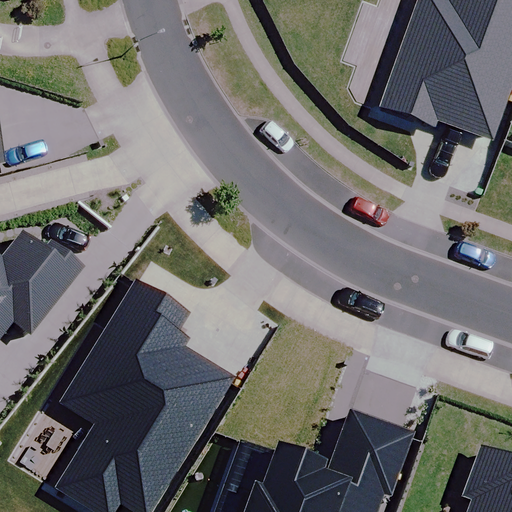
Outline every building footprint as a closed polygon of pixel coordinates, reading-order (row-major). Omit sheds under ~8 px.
[(446,0),(421,0),(381,109),(435,129),(437,123),(491,143),(511,84),(511,0),(446,0)] [(0,329),(7,320),(26,334),(79,266),(48,242),(42,250),(19,232),(0,256),(0,329)] [(106,511),(113,501),(129,511),(144,511),(227,379),(168,342),(187,311),(135,279),(59,403),(93,424),(54,487),(93,511),(106,511)] [(240,480),(228,511),(370,511),(377,493),(385,495),(407,433),(345,411),(327,463),(271,443),(256,485),(240,480)] [(511,511),(511,461),(479,450),(462,497),(470,499),(465,511),(511,511)]
